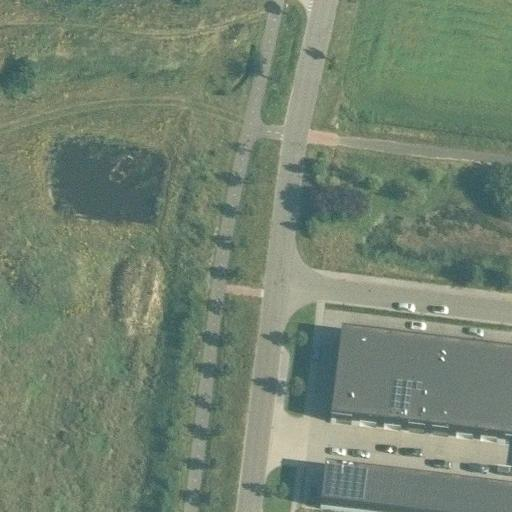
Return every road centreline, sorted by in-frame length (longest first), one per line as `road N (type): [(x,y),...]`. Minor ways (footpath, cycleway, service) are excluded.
road 1 (unclassified): [(277,284),(511,313)]
road 2 (unclassified): [(277,284),(248,511)]
road 3 (unclassified): [(339,139),(511,161)]
road 4 (unclassified): [(297,133),(277,284)]
road 5 (unclassified): [(297,133),(327,0)]
